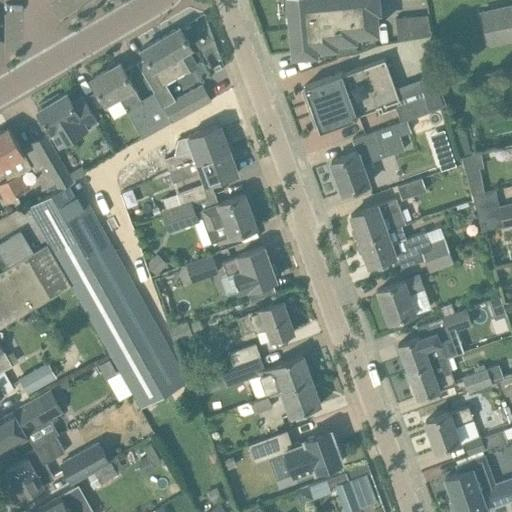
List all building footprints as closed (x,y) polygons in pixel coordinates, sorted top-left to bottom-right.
[(378,10),(379,10),(377,0),(287,0),(292,52),(317,49),(317,47),(338,45),(338,40),(357,38),(357,33),(379,31),(378,10)] [(484,10),(482,11),(487,30),(490,44),(491,43),(491,42),(511,36),(511,5),(484,12),(484,10)] [(396,17),(398,38),(430,31),(427,14),(396,17)] [(187,49),(191,47),(179,26),(141,48),(163,84),(196,64),(187,49)] [(385,58),(364,66),(342,73),(342,71),(304,85),(320,129),(358,115),(357,114),(400,98),(385,58)] [(91,77),(105,103),(108,107),(95,114),(112,144),(112,143),(117,151),(126,145),(122,138),(125,136),(114,118),(127,110),(142,137),(172,121),(163,105),(162,106),(155,94),(143,102),(119,61),(91,77)] [(394,104),(400,121),(423,113),(446,105),(434,73),(418,79),(424,94),(394,104)] [(201,84),(184,94),(163,105),(172,121),(193,110),(210,100),(201,84)] [(41,107),(37,109),(51,131),(52,130),(60,144),(98,121),(83,96),(72,102),(66,92),(51,101),(48,98),(38,103),(41,107)] [(342,190),(343,192),(369,182),(362,163),(405,148),(400,134),(410,131),(406,119),(400,121),(352,138),(357,151),(331,160),(337,176),(333,178),(338,191),(342,190)] [(148,164),(152,179),(169,172),(170,173),(169,170),(228,148),(219,123),(189,134),(178,138),(175,152),(175,153),(165,157),(164,155),(148,164)] [(9,126),(0,130),(0,163),(2,168),(8,178),(17,194),(28,188),(19,172),(31,166),(34,172),(46,165),(33,143),(22,149),(18,143),(9,126)] [(455,131),(461,155),(470,153),(465,129),(455,131)] [(46,134),(32,142),(33,143),(46,165),(58,186),(72,178),(46,134)] [(449,144),(435,148),(442,169),(456,164),(449,144)] [(207,184),(218,180),(237,173),(228,148),(169,170),(170,173),(173,182),(202,171),(207,184)] [(470,153),(461,155),(471,193),(473,193),(484,191),(479,167),(476,152),(470,153)] [(395,170),(378,176),(382,188),(399,183),(395,170)] [(426,189),(422,176),(397,185),(402,198),(426,189)] [(8,179),(0,182),(0,186),(8,200),(17,194),(8,178),(8,179)] [(58,186),(59,188),(28,206),(49,242),(71,285),(147,418),(160,411),(153,400),(189,380),(175,341),(170,327),(170,326),(168,323),(159,327),(153,316),(137,290),(153,281),(142,250),(122,261),(83,191),(76,195),(69,183),(76,179),(76,178),(73,180),(72,178),(58,186)] [(162,211),(192,200),(191,199),(206,193),(202,183),(177,192),(167,196),(170,206),(161,209),(162,211)] [(484,191),(473,193),(482,230),(511,223),(511,201),(499,205),(495,188),(484,191)] [(244,193),(220,202),(220,203),(204,208),(206,216),(202,217),(211,242),(256,226),(244,193)] [(405,222),(400,210),(396,197),(370,207),(351,214),(355,226),(352,227),(351,229),(354,237),(356,238),(359,237),(360,239),(401,224),(405,222)] [(192,200),(162,211),(168,229),(198,218),(192,200)] [(401,224),(360,239),(361,241),(357,242),(357,244),(359,252),(361,253),(365,252),(369,264),(397,254),(429,242),(425,230),(406,236),(401,224)] [(0,326),(71,285),(49,242),(34,251),(21,229),(4,239),(16,261),(7,267),(0,270),(0,326)] [(397,254),(401,266),(425,258),(450,249),(445,236),(429,242),(397,254)] [(238,256),(223,261),(228,274),(234,272),(240,292),(250,288),(250,289),(275,279),(274,276),(278,275),(274,264),(270,265),(263,246),(238,255),(238,256)] [(450,249),(425,258),(429,270),(454,261),(450,249)] [(157,274),(168,262),(158,252),(147,264),(157,274)] [(212,254),(186,264),(174,268),(180,285),(218,271),(212,254)] [(390,321),(408,314),(430,306),(419,275),(404,280),(378,289),(390,321)] [(499,295),(488,299),(494,318),(506,314),(499,295)] [(283,299),(264,306),(260,307),(260,308),(237,317),(242,332),(255,328),(254,325),(265,321),(271,339),(294,330),(283,299)] [(444,314),(466,306),(454,311),(451,302),(441,306),(444,314)] [(444,314),(441,315),(447,332),(472,322),(466,306),(444,314)] [(170,327),(175,341),(194,334),(193,331),(202,328),(199,319),(191,322),(190,320),(170,327)] [(407,370),(431,362),(430,360),(445,355),(440,342),(436,331),(422,336),(421,335),(398,343),(407,370)] [(0,395),(4,393),(0,385),(0,370),(12,364),(0,342),(0,395)] [(234,364),(260,355),(256,342),(229,351),(234,364)] [(258,373),(266,395),(268,394),(281,389),(311,379),(302,353),(265,367),(260,355),(234,364),(221,370),(227,384),(258,373)] [(109,358),(99,364),(107,378),(117,372),(109,358)] [(27,392),(56,376),(48,362),(19,378),(27,392)] [(417,396),(436,389),(440,388),(440,387),(455,381),(451,371),(436,376),(431,362),(407,370),(417,396)] [(503,377),(498,363),(462,376),(468,391),(493,382),(492,381),(503,377)] [(198,378),(191,380),(196,394),(203,391),(198,378)] [(320,404),(311,379),(281,389),(290,414),(320,404)] [(0,451),(15,443),(29,436),(26,431),(64,410),(51,388),(14,410),(13,409),(0,416),(0,451)] [(255,412),(272,406),(268,394),(266,395),(251,400),(255,412)] [(436,450),(455,443),(459,441),(454,425),(472,418),(468,405),(449,412),(449,411),(425,420),(436,450)] [(511,438),(511,424),(482,436),(481,434),(464,440),(469,454),(511,438)] [(72,428),(61,434),(69,449),(80,443),(72,428)] [(342,461),(330,429),(303,439),(304,440),(292,444),(287,430),(248,444),(254,462),(285,451),(294,475),(314,468),(315,471),(342,461)] [(65,451),(56,435),(25,453),(27,457),(6,469),(22,496),(54,477),(45,462),(65,451)] [(71,480),(109,459),(99,440),(61,462),(71,480)] [(151,442),(143,446),(153,463),(160,459),(151,442)] [(511,497),(511,476),(495,483),(485,454),(464,461),(466,469),(446,476),(458,511),(475,511),(486,508),(486,507),(511,497)] [(110,461),(95,469),(102,482),(118,473),(116,470),(122,467),(116,455),(109,459),(110,461)] [(310,484),(314,497),(331,491),(330,486),(336,484),(345,511),(347,511),(359,508),(370,504),(361,477),(370,474),(365,464),(345,471),(310,484)] [(314,497),(310,484),(296,489),(300,502),(313,498),(313,497),(314,497)] [(30,511),(90,511),(75,485),(47,501),(30,511)] [(217,486),(207,490),(213,503),(222,499),(217,486)] [(231,511),(224,500),(204,511),(231,511)]
